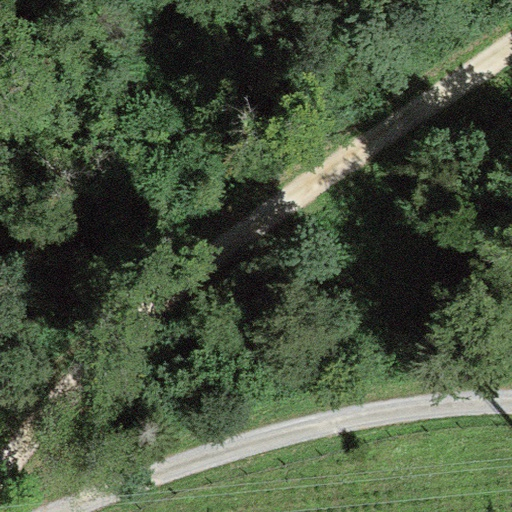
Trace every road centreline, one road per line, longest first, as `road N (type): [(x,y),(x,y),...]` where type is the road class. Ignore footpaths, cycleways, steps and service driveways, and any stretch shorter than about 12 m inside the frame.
road 1 (track): [(511,32),(127,321),(0,460)]
road 2 (track): [(511,403),(479,401),(236,442),(63,511)]
